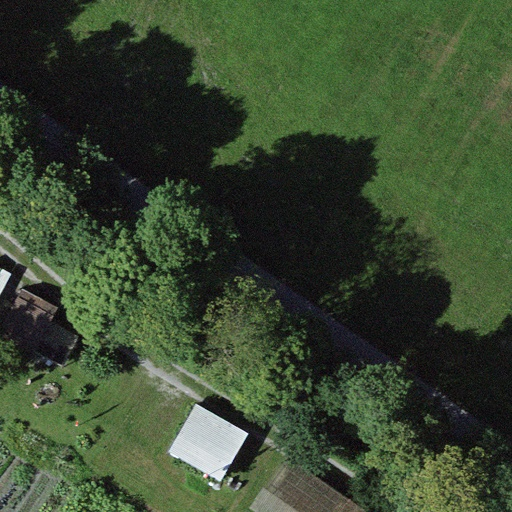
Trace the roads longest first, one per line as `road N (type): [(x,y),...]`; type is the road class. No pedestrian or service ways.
road 1 (track): [(0,103),(511,467)]
road 2 (track): [(383,511),(105,331),(0,246)]
